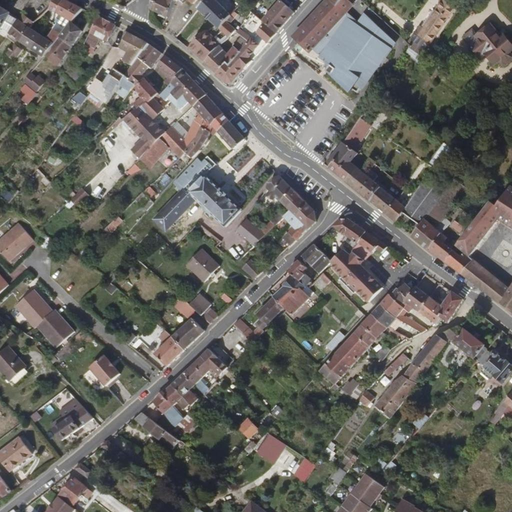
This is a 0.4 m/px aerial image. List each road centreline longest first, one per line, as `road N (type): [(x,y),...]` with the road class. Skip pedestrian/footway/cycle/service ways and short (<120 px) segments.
road 1 (residential): [(348,197),(162,382),(10,511)]
road 2 (tertiary): [(511,324),(348,197)]
road 3 (tertiary): [(348,197),(262,135),(232,100)]
road 4 (unclassified): [(232,100),(317,0)]
road 5 (tertiary): [(232,100),(132,23)]
